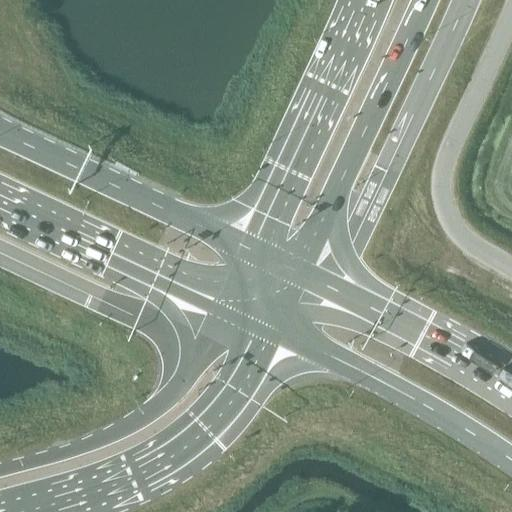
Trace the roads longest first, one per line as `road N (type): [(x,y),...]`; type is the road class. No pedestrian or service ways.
road 1 (primary): [(21,511),(108,486),(179,449),(241,386),(272,327)]
road 2 (unclassified): [(511,8),(451,143),(442,195),(467,241),(511,269)]
road 3 (trunk): [(299,272),(426,0)]
road 4 (primary): [(220,302),(160,405),(108,436),(0,470)]
road 5 (primary): [(272,327),(415,398),(511,460)]
road 6 (primary): [(359,0),(246,247)]
road 7 (primary): [(246,247),(0,132)]
road 8 (primary): [(0,200),(220,302)]
road 9 (primary): [(511,384),(299,272)]
